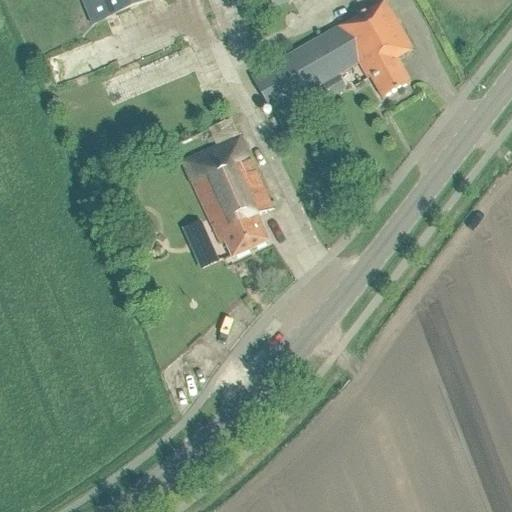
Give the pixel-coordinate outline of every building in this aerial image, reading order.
[(82,0),(93,27),(158,0),(82,0)] [(252,0),(228,0),(248,47),(269,38),(252,0)] [(413,53),(385,3),(253,81),(274,117),(274,116),(287,139),(303,129),(290,107),(328,84),(334,95),(343,89),(337,78),(361,64),(383,101),(410,86),(397,62),(413,53)] [(232,260),(269,243),(257,218),(274,210),(240,134),(180,161),(220,247),(225,245),(232,260)] [(278,186),(286,183),(276,150),(268,153),(278,186)] [(140,222),(125,189),(109,197),(115,210),(117,209),(126,228),(140,222)]
